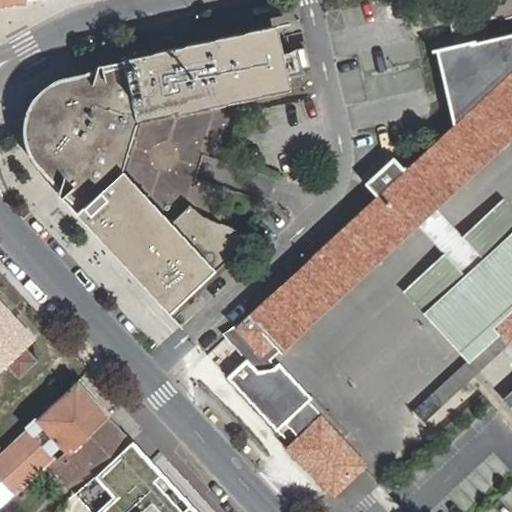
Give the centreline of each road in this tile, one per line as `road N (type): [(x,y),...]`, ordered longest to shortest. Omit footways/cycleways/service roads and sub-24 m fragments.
road 1 (secondary): [(268,510),(0,210)]
road 2 (secondary): [(0,68),(79,22),(164,0)]
road 3 (unknown): [(511,464),(496,446),(478,442),(401,511)]
